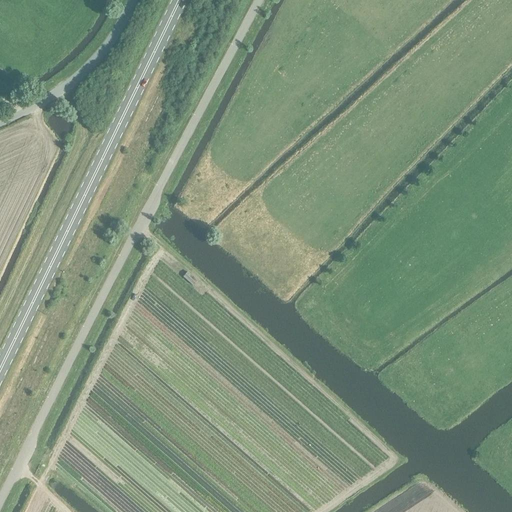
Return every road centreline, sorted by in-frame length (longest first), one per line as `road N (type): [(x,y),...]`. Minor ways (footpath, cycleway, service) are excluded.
road 1 (unclassified): [(0,509),(118,260),(259,0)]
road 2 (primary): [(178,0),(0,369)]
road 3 (unclassified): [(0,123),(63,87),(102,52),(132,0)]
